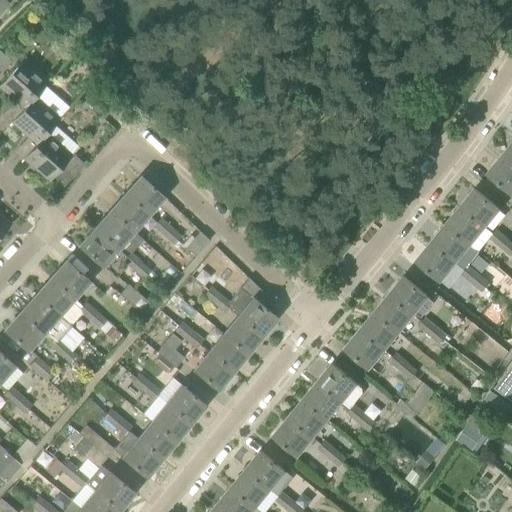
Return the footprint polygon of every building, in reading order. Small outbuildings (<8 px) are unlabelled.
[(0,0),(0,15),(9,5),(3,0),(0,0)] [(49,81),(24,60),(26,57),(25,56),(0,84),(0,86),(1,85),(13,95),(12,97),(13,97),(15,94),(27,105),(44,86),(45,86),(49,81)] [(92,79),(100,70),(91,62),(86,67),(83,71),(92,79)] [(93,93),(112,110),(120,100),(101,84),(96,79),(87,88),(93,93)] [(27,131),(39,141),(39,142),(53,126),(69,108),(45,86),(44,86),(27,105),(9,125),(10,126),(14,121),(25,132),(24,133),(25,134),(27,131)] [(104,119),(112,110),(93,93),(85,102),(104,119)] [(78,147),(53,126),(39,142),(39,141),(21,162),(27,157),(38,167),(36,169),(36,170),(38,169),(49,179),(45,183),(46,184),(55,175),(65,183),(63,186),(64,187),(86,161),(75,152),(78,147)] [(511,144),(503,156),(511,163),(511,144)] [(511,163),(503,156),(488,174),(511,193),(511,192),(511,163)] [(148,214),(149,214),(164,197),(141,176),(126,194),(148,214)] [(499,209),(475,189),(461,207),(484,226),(485,226),(499,209)] [(133,231),(148,214),(126,194),(110,211),(133,231)] [(446,225),(470,244),(479,251),(489,238),(493,233),(485,226),(484,226),(461,207),(446,225)] [(110,211),(95,229),(126,256),(123,261),(127,264),(133,270),(141,260),(131,251),(142,239),(133,231),(110,211)] [(0,236),(13,221),(12,221),(8,225),(0,217),(0,236)] [(164,236),(172,226),(161,217),(153,226),(164,236)] [(431,243),(455,262),(470,244),(446,225),(431,243)] [(172,226),(164,236),(174,245),(178,240),(182,236),(172,226)] [(123,261),(126,256),(95,229),(80,246),(116,277),(127,264),(123,261)] [(508,238),(507,237),(497,229),(493,233),(489,238),(500,247),(508,238)] [(185,247),(194,255),(196,256),(209,240),(200,231),(189,243),(185,247)] [(511,240),(508,238),(500,247),(511,256),(511,254),(511,240)] [(431,243),(417,261),(440,281),(455,262),(431,243)] [(218,250),(206,263),(219,276),(231,262),(218,250)] [(151,268),(141,260),(133,270),(143,278),(146,274),(151,268)] [(89,281),(66,261),(51,278),(74,298),(89,281)] [(461,274),(472,283),(479,274),(468,265),(461,274)] [(489,283),(479,274),(472,283),(482,292),(489,283)] [(428,296),(404,277),(389,295),(413,314),(428,296)] [(70,326),(71,325),(81,313),(78,310),(82,305),(74,298),(51,278),(35,295),(70,326)] [(152,305),(128,284),(119,293),(143,314),(152,305)] [(215,304),(222,296),(212,287),(205,296),(215,304)] [(276,317),(241,288),(230,301),(233,304),(229,309),(239,316),(262,335),(276,317)] [(70,326),(35,295),(20,313),(43,333),(51,341),(48,345),(58,354),(66,345),(59,338),(70,326)] [(398,332),(399,332),(413,314),(389,295),(375,312),(398,332)] [(230,301),(222,296),(215,304),(226,313),(229,309),(233,304),(230,301)] [(78,310),(81,313),(88,320),(96,311),(85,301),(82,305),(78,310)] [(107,321),(96,311),(88,320),(99,329),(107,321)] [(384,350),(398,332),(375,312),(360,330),(384,350)] [(28,350),(43,333),(20,313),(5,330),(28,350)] [(239,316),(224,333),(224,334),(247,353),(262,335),(239,316)] [(429,335),(436,325),(426,317),(418,326),(429,335)] [(186,340),(194,331),(182,322),(175,331),(186,340)] [(447,334),(436,325),(429,335),(439,344),(447,334)] [(119,333),(112,327),(105,334),(113,341),(119,333)] [(360,330),(345,348),(369,368),(384,350),(360,330)] [(194,331),(186,340),(197,349),(205,340),(194,331)] [(158,352),(176,367),(184,357),(174,349),(181,341),(173,333),(158,352)] [(224,334),(209,352),(232,371),(247,353),(224,334)] [(77,355),(66,345),(58,354),(69,363),(77,355)] [(0,381),(14,365),(0,352),(0,381)] [(195,370),(218,389),(232,371),(209,352),(195,370)] [(389,361),(400,370),(408,361),(397,352),(389,361)] [(37,357),(36,358),(29,366),(47,381),(55,372),(37,357)] [(410,379),(414,375),(419,370),(408,361),(400,370),(410,379)] [(362,388),(333,364),(318,382),(342,401),(342,402),(350,409),(347,414),(358,423),(365,414),(354,404),(363,393),(362,388)] [(511,400),(511,365),(495,388),(511,400)] [(133,384),(143,392),(150,384),(139,375),(133,384)] [(327,419),(342,402),(342,401),(318,382),(303,400),(327,419)] [(434,392),(424,383),(407,405),(401,399),(397,404),(413,418),(434,392)] [(153,401),(143,414),(152,421),(176,441),(190,423),(165,402),(157,396),(161,392),(150,384),(143,392),(153,401)] [(179,384),(165,402),(190,423),(205,405),(179,384)] [(14,404),(22,395),(11,386),(7,390),(3,395),(14,404)] [(477,427),(494,403),(506,412),(511,405),(491,390),(487,396),(456,440),(467,447),(480,429),(477,427)] [(22,395),(14,404),(24,414),(32,405),(22,395)] [(312,437),(313,437),(327,419),(303,400),(289,418),(312,437)] [(114,426),(121,417),(111,409),(108,413),(106,414),(103,418),(114,426)] [(376,423),(365,414),(358,423),(369,432),(376,423)] [(0,416),(0,433),(12,444),(20,435),(0,416)] [(98,467),(101,465),(107,457),(114,449),(146,476),(161,458),(138,439),(127,431),(131,426),(121,417),(114,426),(124,435),(114,448),(86,425),(79,434),(82,436),(76,444),(74,447),(98,467)] [(289,418),(274,436),(298,455),(312,437),(289,418)] [(152,421),(138,439),(161,458),(176,441),(152,421)] [(325,439),(321,444),(318,449),(328,458),(336,449),(325,439)] [(346,458),(336,449),(328,458),(339,467),(346,458)] [(425,469),(435,457),(426,450),(417,462),(425,469)] [(5,451),(0,456),(0,477),(5,482),(20,464),(5,451)] [(270,489),(285,471),(261,451),(247,469),(270,489)] [(72,479),(79,470),(68,461),(65,465),(61,470),(72,479)] [(101,465),(98,467),(89,478),(86,483),(119,510),(134,492),(110,473),(101,465)] [(256,507),(270,489),(247,469),(232,487),(256,507)] [(82,488),(72,501),(84,511),(117,511),(119,510),(86,483),(89,478),(79,470),(72,479),(82,488)] [(415,486),(422,477),(412,470),(405,478),(415,486)] [(251,511),(256,507),(232,487),(217,505),(225,511),(251,511)] [(15,506),(23,497),(12,488),(4,498),(15,506)] [(283,491),(280,496),(276,500),(286,510),(294,501),(283,491)] [(32,505),(41,511),(44,511),(50,505),(39,496),(35,501),(32,505)] [(17,511),(1,498),(0,499),(0,511),(17,511)] [(62,511),(84,511),(72,501),(62,511)] [(301,511),(304,509),(294,501),(286,510),(289,511),(301,511)]
